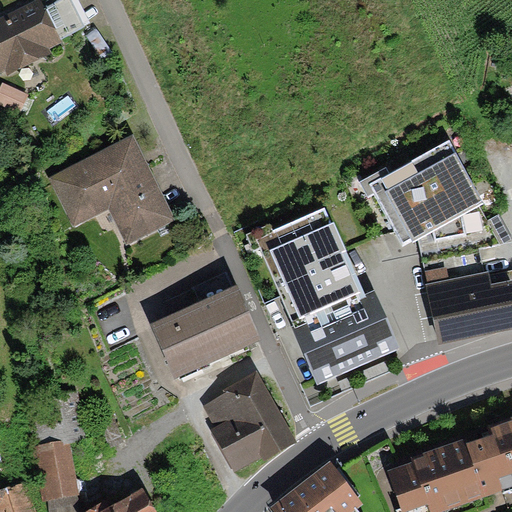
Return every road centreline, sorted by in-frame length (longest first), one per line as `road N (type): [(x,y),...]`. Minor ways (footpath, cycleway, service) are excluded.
road 1 (residential): [(317,448),(108,0)]
road 2 (secondary): [(511,360),(430,388),(317,448)]
